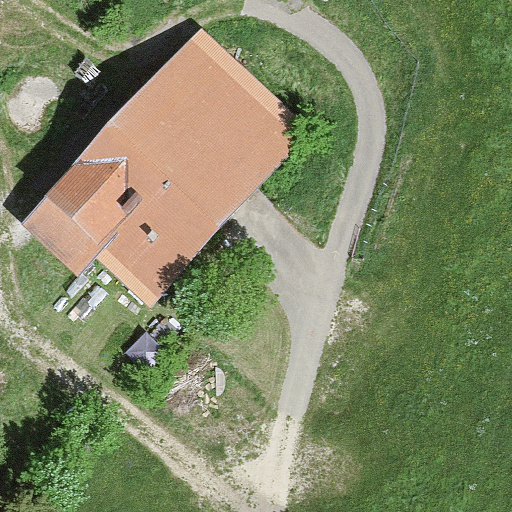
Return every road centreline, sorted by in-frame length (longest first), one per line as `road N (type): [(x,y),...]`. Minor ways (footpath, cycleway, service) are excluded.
road 1 (track): [(274,511),(294,393),(372,140),(362,81),(320,31)]
road 2 (track): [(30,0),(88,47),(119,56),(234,4),(278,6),(320,31)]
